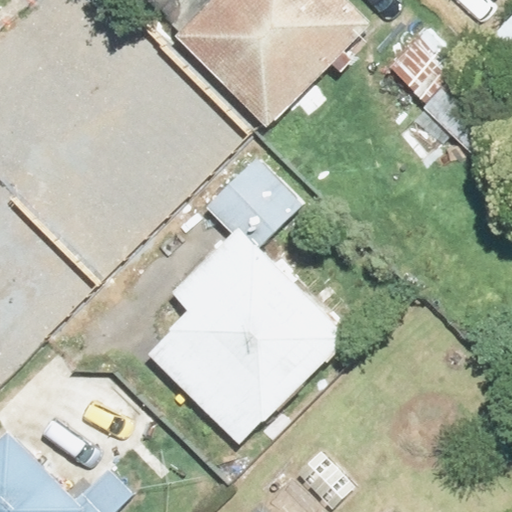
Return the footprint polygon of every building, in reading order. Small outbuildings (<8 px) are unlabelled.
[(389,17),(372,0),(223,0),(192,32),(282,123),(389,17)] [(435,103),(473,65),(437,29),(399,66),(435,103)] [(511,30),(491,52),(511,72),(511,30)] [(204,94),(139,31),(77,96),(141,159),(204,94)] [(511,103),(473,65),(435,103),(415,122),(446,156),(468,136),(481,148),(511,117),(511,103)] [(212,202),(243,232),(189,289),(208,307),(165,352),(271,453),(377,341),(280,249),(321,206),(268,156),(255,169),(239,153),(217,176),(227,186),(212,202)] [(0,292),(14,281),(0,265),(0,357),(15,345),(0,328),(0,292)] [(89,500),(32,437),(0,465),(0,511),(136,511),(146,503),(119,473),(89,500)] [(333,453),(308,476),(341,511),(345,511),(369,490),(333,453)]
